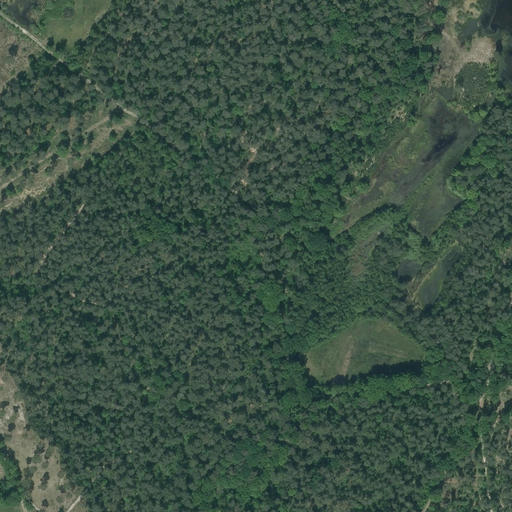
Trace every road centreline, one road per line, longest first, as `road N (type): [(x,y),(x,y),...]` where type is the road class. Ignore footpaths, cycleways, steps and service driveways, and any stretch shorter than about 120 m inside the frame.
road 1 (track): [(488,368),(436,383),(304,399),(271,310),(256,211),(142,123)]
road 2 (track): [(142,123),(0,11)]
road 3 (track): [(122,108),(0,186)]
